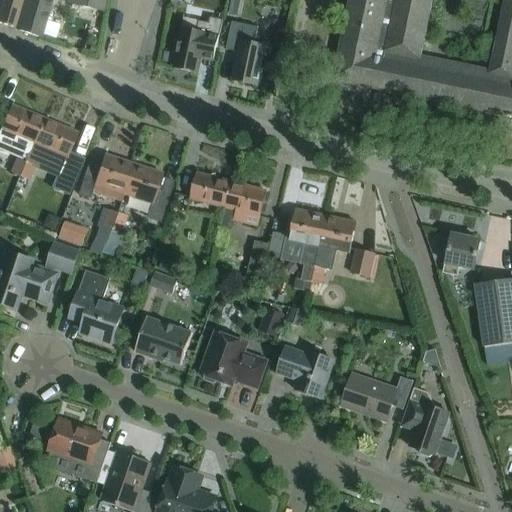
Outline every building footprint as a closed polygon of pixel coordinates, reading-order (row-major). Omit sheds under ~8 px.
[(0,24),(14,28),(22,0),(1,0),(0,4),(0,24)] [(50,0),(26,0),(18,31),(39,38),(50,0)] [(102,11),(104,0),(69,0),(69,4),(102,11)] [(231,0),(230,8),(238,10),(240,0),(231,0)] [(511,0),(350,0),(333,80),(511,117),(511,0)] [(172,69),(198,74),(204,46),(216,48),(222,20),(209,18),(208,24),(197,21),(195,32),(181,29),(172,69)] [(231,22),(229,31),(225,50),(237,53),(231,81),(257,87),(265,47),(254,45),(257,28),(231,22)] [(3,124),(0,131),(33,145),(44,120),(11,106),(3,124)] [(44,120),(33,145),(66,159),(69,153),(77,134),(44,120)] [(89,162),(78,195),(90,199),(92,193),(121,202),(123,195),(133,165),(132,165),(131,170),(122,167),(123,162),(104,156),(100,166),(89,162)] [(20,178),(26,163),(15,158),(9,173),(20,178)] [(24,190),(34,166),(26,163),(20,178),(16,187),(24,190)] [(133,165),(123,195),(152,205),(162,175),(133,165)] [(65,195),(76,172),(65,167),(54,190),(65,195)] [(220,227),(231,183),(196,174),(189,199),(218,207),(213,225),(220,227)] [(220,227),(216,242),(226,245),(233,217),(258,223),(266,192),(231,183),(220,227)] [(312,282),(325,217),(295,210),(288,243),(303,246),(299,265),(304,266),(301,280),(312,282)] [(112,229),(117,214),(107,211),(102,226),(112,229)] [(112,229),(121,232),(126,217),(117,214),(112,229)] [(325,217),(312,282),(322,284),(325,269),(332,271),(336,251),(349,254),(356,223),(325,217)] [(63,224),(58,238),(66,241),(71,227),(63,224)] [(220,227),(213,225),(210,224),(206,239),(216,242),(220,227)] [(270,245),(266,261),(279,263),(284,236),(272,234),(270,245)] [(473,270),(476,261),(480,241),(451,235),(443,273),(456,276),(458,267),(473,270)] [(266,261),(270,245),(254,242),(244,281),(260,284),(265,261),(266,261)] [(54,243),(46,266),(71,274),(79,252),(54,243)] [(374,254),(357,251),(352,274),(369,278),(374,254)] [(47,305),(53,286),(58,274),(32,265),(33,263),(6,252),(0,270),(0,304),(17,310),(23,293),(30,296),(29,299),(47,305)] [(163,259),(158,269),(172,276),(177,265),(163,259)] [(85,271),(80,286),(74,305),(88,310),(80,334),(111,345),(123,311),(101,303),(110,279),(85,271)] [(148,290),(172,299),(177,283),(154,276),(148,290)] [(511,281),(494,284),(475,286),(486,366),(511,362),(511,281)] [(192,334),(146,318),(134,352),(148,357),(149,355),(181,366),(192,334)] [(247,344),(215,333),(206,356),(200,375),(232,386),(234,381),(257,389),(266,362),(243,354),(247,344)] [(286,348),(283,355),(276,374),(297,381),(294,390),(321,400),(334,362),(307,353),(306,355),(286,348)] [(422,363),(440,369),(434,350),(426,353),(422,363)] [(396,390),(352,376),(348,388),(341,407),(386,422),(391,406),(403,410),(412,382),(400,378),(396,390)] [(414,388),(402,422),(414,426),(414,432),(408,447),(435,456),(449,414),(435,410),(428,394),(414,388)] [(96,483),(108,451),(110,444),(99,440),(101,434),(89,430),(88,432),(79,429),(80,427),(59,420),(48,452),(50,453),(45,467),(96,484),(96,483)] [(5,442),(11,464),(29,459),(23,436),(5,442)] [(108,451),(96,483),(106,487),(101,502),(131,511),(145,511),(149,502),(138,498),(150,463),(118,452),(117,454),(108,451)] [(167,482),(160,501),(156,511),(210,511),(215,498),(214,498),(214,499),(201,495),(198,496),(195,490),(200,478),(201,478),(201,477),(174,468),(174,469),(175,469),(170,483),(167,482)] [(56,491),(44,495),(48,508),(61,504),(56,491)]
